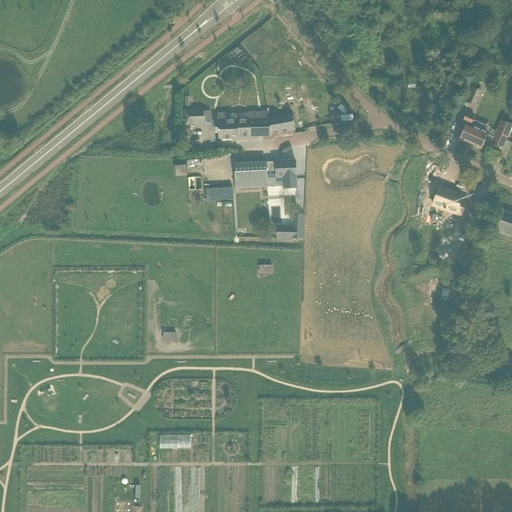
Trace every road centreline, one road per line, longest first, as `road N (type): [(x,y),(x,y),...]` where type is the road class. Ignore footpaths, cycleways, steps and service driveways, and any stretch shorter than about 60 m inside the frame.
road 1 (tertiary): [(0,190),(199,28)]
road 2 (residential): [(378,117),(275,0)]
road 3 (residential): [(511,184),(378,117)]
